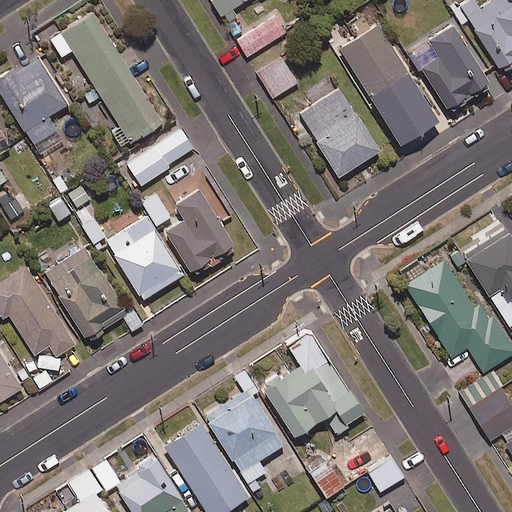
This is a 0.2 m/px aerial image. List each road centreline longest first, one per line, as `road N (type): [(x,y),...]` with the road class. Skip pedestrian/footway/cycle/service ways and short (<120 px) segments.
road 1 (residential): [(0,465),(321,260)]
road 2 (residential): [(321,260),(157,0)]
road 3 (residential): [(481,511),(321,260)]
road 4 (residential): [(321,260),(511,139)]
